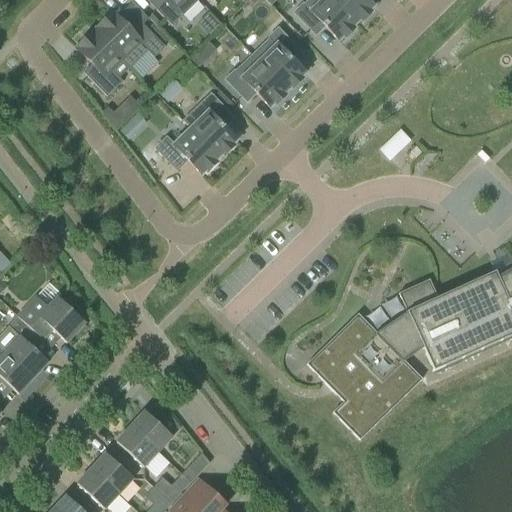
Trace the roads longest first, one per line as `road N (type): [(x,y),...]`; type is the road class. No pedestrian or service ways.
road 1 (residential): [(61,0),(24,36),(157,225),(185,238),(210,228),(280,160)]
road 2 (residential): [(280,160),(446,0)]
road 3 (residential): [(280,511),(141,332)]
road 4 (residential): [(0,490),(141,332)]
road 5 (residential): [(454,204),(397,187),(371,191),(333,213),(280,160)]
